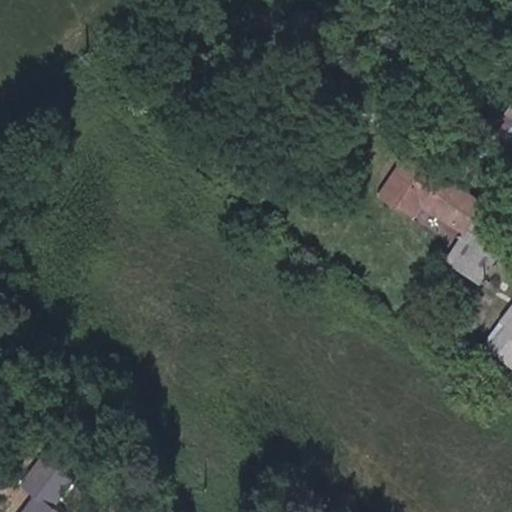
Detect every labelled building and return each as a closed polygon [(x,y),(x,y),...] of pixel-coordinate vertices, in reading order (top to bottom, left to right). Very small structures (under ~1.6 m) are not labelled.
[(511,108),(500,132),(511,137),(511,108)] [(427,246),(441,228),(483,257),(497,234),(422,180),(392,222),(427,246)] [(511,280),(482,260),(465,285),(511,318),(511,280)] [(511,318),(465,285),(462,291),(511,327),(511,318)] [(175,368),(153,402),(212,440),(235,407),(175,368)] [(37,509),(41,511),(81,511),(93,498),(63,476),(37,509)]
